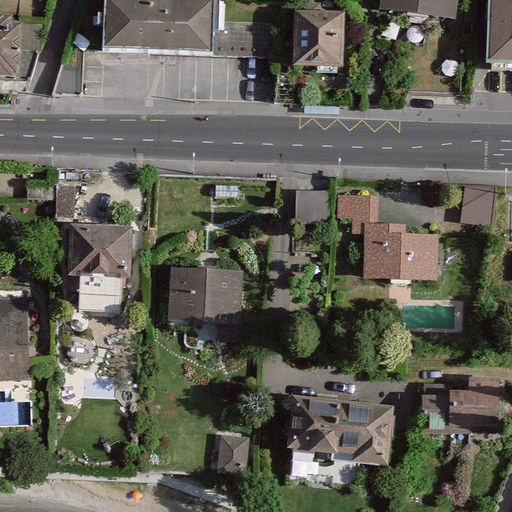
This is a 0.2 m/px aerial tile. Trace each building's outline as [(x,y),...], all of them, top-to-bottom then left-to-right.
[(216,0),(154,0),(110,1),(111,58),(218,56),(217,32),(216,0)] [(381,0),(380,15),(456,25),(459,0),(381,0)] [(511,0),(490,0),(489,70),(511,70),(511,0)] [(0,15),(0,73),(20,75),(23,17),(0,15)] [(345,18),(294,17),(293,72),(344,73),(345,18)] [(276,31),(217,32),(218,56),(276,55),(276,31)] [(492,227),(494,189),(465,187),(463,226),(492,227)] [(332,195),(300,195),(299,226),(332,227),(332,195)] [(378,200),(342,200),(342,220),(354,220),(354,234),(367,234),(367,279),(440,279),(440,237),(405,236),(405,227),(378,227),(378,200)] [(134,230),(73,228),(71,277),(132,280),(134,230)] [(244,273),(175,271),(173,322),(242,325),(244,273)] [(29,303),(0,303),(0,376),(30,376),(29,303)] [(500,379),(474,379),(474,394),(453,394),(453,400),(427,400),(426,435),(472,436),(472,430),(499,430),(500,379)] [(338,457),(343,404),(298,400),(294,453),(338,457)] [(393,409),(343,404),(338,457),(388,462),(393,409)] [(249,441),(218,440),(217,475),(249,476),(249,441)]
